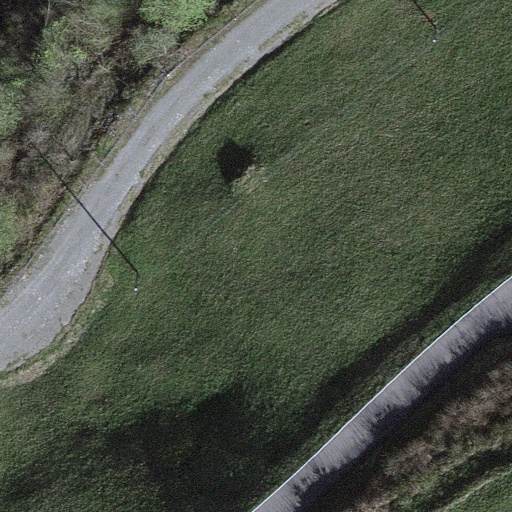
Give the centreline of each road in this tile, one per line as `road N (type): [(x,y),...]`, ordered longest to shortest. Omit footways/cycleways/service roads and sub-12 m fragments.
road 1 (track): [(0,337),(28,317),(188,112),(267,32),(314,0)]
road 2 (unclassified): [(511,305),(452,349),(280,511)]
